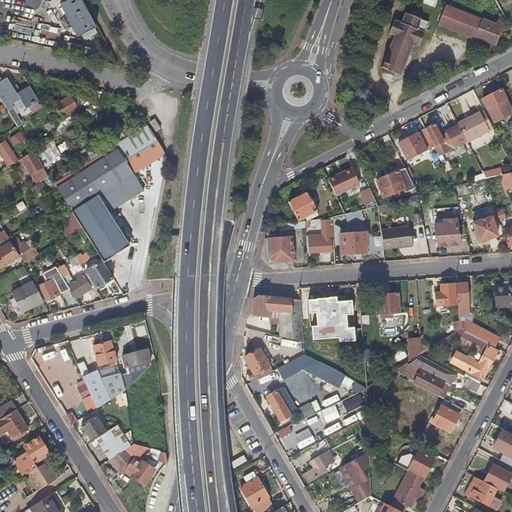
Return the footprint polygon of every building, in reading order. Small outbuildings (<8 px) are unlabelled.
[(96,27),(81,0),(67,0),(64,2),(81,35),(96,27)] [(81,35),(64,2),(59,5),(77,37),(81,35)] [(504,30),(448,8),(440,28),(477,43),(477,41),(497,48),(504,30)] [(401,77),(413,45),(420,48),(429,25),(421,21),(413,18),(405,15),(402,23),(394,20),(387,35),(394,38),(381,69),(386,71),(384,75),(394,79),(396,75),(401,77)] [(17,95),(8,80),(0,84),(0,99),(2,103),(5,107),(18,128),(23,125),(21,122),(13,109),(14,108),(12,105),(20,100),(26,109),(40,101),(31,87),(17,95)] [(499,90),(482,99),(494,123),(511,113),(499,90)] [(89,102),(82,92),(71,98),(78,109),(89,102)] [(71,98),(70,96),(52,109),(60,120),(62,119),(71,113),(78,109),(71,98)] [(492,130),(482,111),(478,114),(488,132),(492,130)] [(63,122),(73,116),(71,113),(62,119),(63,122)] [(488,132),(478,114),(456,125),(457,127),(465,142),(466,144),(488,132)] [(65,136),(76,130),(72,123),(61,130),(65,136)] [(155,132),(160,129),(156,123),(151,126),(155,132)] [(432,126),(423,130),(429,142),(431,145),(434,153),(437,157),(437,158),(465,142),(457,127),(444,134),(444,135),(438,138),(432,126)] [(50,142),(61,135),(58,129),(47,137),(50,142)] [(101,259),(103,263),(130,246),(109,213),(127,202),(144,191),(134,174),(165,155),(149,130),(125,144),(122,140),(118,143),(86,163),(54,183),(66,204),(82,229),(101,259)] [(412,149),(420,144),(421,146),(429,142),(423,130),(396,145),(405,161),(416,155),(412,149)] [(86,163),(118,143),(112,133),(92,147),(93,148),(86,152),(87,155),(83,157),(86,163)] [(19,162),(6,142),(0,145),(0,151),(10,168),(19,162)] [(434,153),(431,145),(425,148),(429,156),(430,155),(434,153)] [(44,169),(34,153),(22,160),(37,185),(48,179),(42,171),(44,169)] [(437,158),(437,157),(434,153),(430,155),(434,162),(438,160),(437,158)] [(363,190),(350,161),(336,169),(349,197),(363,190)] [(14,175),(23,169),(21,166),(20,166),(18,164),(19,162),(10,168),(14,175)] [(413,191),(403,170),(371,182),(379,199),(390,195),(391,199),(413,191)] [(501,176),(497,170),(481,174),(484,180),(499,177),(501,176)] [(511,189),(511,173),(501,176),(499,177),(504,193),(511,189)] [(129,206),(143,197),(144,191),(127,202),(129,206)] [(315,212),(305,193),(286,203),(297,221),(315,212)] [(375,208),(369,195),(363,198),(369,210),(374,208),(375,208)] [(360,223),(358,213),(342,217),(344,227),(360,223)] [(497,237),(491,218),(472,224),(479,243),(497,237)] [(455,235),(454,221),(431,226),(432,238),(434,237),(436,247),(459,245),(457,235),(455,235)] [(302,230),(302,223),(278,226),(279,233),(302,230)] [(330,253),(328,226),(320,226),(321,236),(308,237),(309,254),(330,253)] [(411,247),(409,228),(379,231),(382,249),(411,247)] [(511,245),(511,228),(503,230),(508,247),(511,245)] [(0,244),(10,239),(5,231),(0,234),(0,244)] [(365,253),(364,242),(367,241),(366,233),(339,235),(340,255),(365,253)] [(293,262),(290,237),(278,238),(274,239),(266,240),(269,259),(274,264),(293,262)] [(0,272),(20,260),(12,246),(0,252),(0,272)] [(25,264),(39,255),(35,248),(21,257),(25,264)] [(80,253),(74,257),(82,270),(95,290),(95,291),(96,289),(113,279),(112,278),(103,263),(101,259),(98,261),(95,258),(91,260),(86,253),(81,255),(80,253)] [(74,257),(74,256),(69,259),(67,260),(76,274),(82,270),(74,257)] [(74,283),(62,265),(57,268),(71,289),(72,289),(77,298),(83,295),(84,297),(88,295),(86,292),(91,289),(85,280),(73,288),(71,285),(74,283)] [(26,274),(21,267),(14,271),(19,278),(26,274)] [(62,293),(50,271),(45,274),(48,281),(40,286),(49,301),(62,293)] [(511,280),(495,282),(497,307),(511,305),(511,280)] [(471,310),(469,283),(457,284),(459,304),(460,304),(461,315),(466,314),(466,311),(471,310)] [(21,313),(43,303),(35,285),(13,295),(15,300),(13,301),(16,309),(19,308),(21,313)] [(457,307),(455,285),(442,286),(443,293),(437,293),(437,308),(457,307)] [(95,291),(95,290),(90,293),(96,302),(101,301),(95,291)] [(401,314),(400,295),(377,296),(379,315),(401,314)] [(301,320),(300,303),(260,297),(254,301),(252,317),(257,317),(269,318),(269,310),(278,311),(276,336),(303,344),(301,320)] [(330,319),(328,300),(300,302),(300,303),(301,320),(330,319)] [(491,345),(496,337),(482,329),(481,331),(472,327),(468,333),(491,345)] [(491,345),(468,333),(466,331),(461,329),(455,332),(438,343),(440,346),(444,344),(445,345),(459,336),(487,351),(480,365),(458,353),(453,363),(468,371),(465,376),(468,378),(480,384),(481,385),(498,353),(490,348),(491,345)] [(496,348),(501,339),(496,337),(491,345),(496,348)] [(422,353),(421,340),(408,340),(409,361),(422,353)] [(115,362),(110,342),(92,347),(97,366),(115,362)] [(264,370),(271,366),(261,348),(243,358),(253,375),(254,376),(259,373),(260,374),(262,373),(262,375),(266,372),(264,370)] [(332,359),(317,352),(316,354),(307,349),(304,356),(329,365),(332,359)] [(148,352),(123,358),(125,369),(126,369),(127,374),(121,375),(124,389),(130,384),(138,377),(146,370),(148,369),(146,364),(150,363),(148,352)] [(277,370),(282,381),(311,366),(337,380),(342,372),(336,368),(332,367),(329,365),(304,356),(277,370)] [(457,375),(420,356),(408,364),(419,369),(420,367),(421,367),(421,368),(422,368),(421,371),(428,375),(451,386),(457,375)] [(121,375),(119,367),(114,369),(115,372),(99,378),(96,370),(88,373),(83,363),(76,365),(90,396),(96,409),(124,389),(121,375)] [(133,402),(134,402),(136,395),(136,394),(143,398),(146,393),(141,389),(153,377),(146,370),(138,377),(130,384),(124,389),(126,401),(133,402)] [(418,371),(412,384),(444,400),(451,388),(418,371)] [(361,385),(342,372),(337,380),(337,381),(346,386),(345,387),(355,393),(357,390),(361,385)] [(249,385),(262,378),(260,374),(259,373),(254,376),(253,375),(246,379),(249,385)] [(476,392),(480,384),(468,378),(464,386),(476,392)] [(293,404),(286,390),(278,393),(277,392),(266,398),(280,423),(291,417),(287,408),(293,404)] [(96,409),(90,396),(83,399),(88,412),(96,409)] [(375,421),(374,396),(366,396),(367,417),(367,424),(374,420),(375,421)] [(450,433),(462,409),(444,400),(432,424),(450,433)] [(0,418),(14,409),(15,409),(10,401),(0,407),(0,418)] [(135,410),(133,402),(126,401),(128,413),(135,410)] [(26,429),(14,409),(0,418),(0,433),(6,429),(12,438),(26,429)] [(94,439),(104,433),(94,417),(81,425),(91,441),(94,439)] [(367,424),(367,417),(358,422),(361,428),(367,424)] [(127,448),(122,437),(115,426),(104,433),(94,439),(108,460),(127,448)] [(497,456),(510,433),(500,428),(487,450),(497,456)] [(133,445),(131,432),(122,437),(127,448),(133,445)] [(34,464),(49,455),(38,438),(23,447),(27,453),(13,461),(22,476),(26,474),(30,472),(37,467),(34,464)] [(323,453),(318,444),(312,447),(317,456),(323,453)] [(137,462),(144,448),(133,445),(127,448),(108,460),(107,461),(123,474),(127,469),(134,460),(137,462)] [(167,462),(166,452),(152,448),(149,457),(167,462)] [(426,479),(436,459),(419,450),(416,457),(411,455),(401,460),(397,468),(408,473),(410,471),(426,479)] [(370,495),(369,478),(368,479),(363,470),(369,467),(368,454),(368,451),(338,468),(339,470),(332,473),(339,485),(345,481),(357,502),(370,495)] [(325,472),(320,463),(324,461),(321,456),(318,458),(317,457),(310,461),(314,468),(303,475),(307,483),(325,472)] [(155,470),(142,461),(140,464),(137,462),(134,460),(127,469),(133,474),(132,477),(144,487),(155,470)] [(57,478),(47,461),(37,467),(30,472),(26,474),(31,482),(37,479),(42,487),(57,478)] [(248,484),(241,487),(255,511),(261,511),(274,505),(258,478),(254,472),(244,478),(248,484)] [(419,490),(423,480),(408,473),(394,501),(407,507),(410,509),(415,499),(414,499),(419,490)] [(487,506),(496,489),(475,478),(466,495),(487,506)] [(42,487),(37,479),(31,482),(36,491),(42,487)] [(421,502),(425,493),(419,490),(414,499),(415,499),(421,502)] [(65,511),(68,510),(56,491),(24,511),(65,511)] [(405,511),(407,507),(394,501),(391,507),(400,511),(405,511)]
